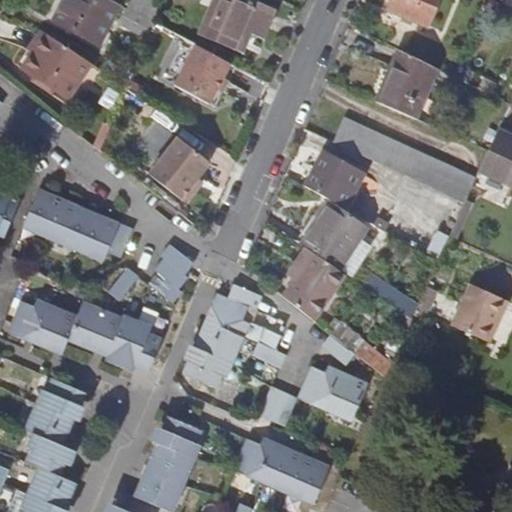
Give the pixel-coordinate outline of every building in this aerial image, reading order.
[(111,0),(54,0),(46,16),(98,44),(119,4),(111,0)] [(130,0),(126,8),(153,22),(161,7),(148,0),(130,0)] [(212,0),(199,33),(242,51),(252,28),(262,31),(270,10),(245,0),(212,0)] [(393,0),(389,11),(428,27),(438,0),(393,0)] [(147,39),(153,22),(126,8),(120,23),(147,39)] [(44,34),(21,69),(68,100),(91,64),(44,34)] [(208,103),(229,63),(195,45),(174,85),(208,103)] [(399,51),(377,103),(417,119),(438,67),(399,51)] [(447,196),(463,203),(475,178),(343,117),(332,142),(447,196)] [(511,135),(499,130),(480,171),(511,185),(511,135)] [(148,173),(186,203),(196,190),(191,186),(206,167),(173,142),(148,173)] [(330,200),(341,206),(359,171),(321,150),(302,185),(330,200)] [(20,199),(0,190),(0,227),(7,230),(20,199)] [(52,231),(65,200),(53,195),(51,199),(38,193),(25,224),(38,230),(40,226),(52,231)] [(458,215),(463,203),(447,196),(442,208),(458,215)] [(77,248),(90,216),(78,211),(80,207),(65,200),(52,231),(65,237),(64,242),(77,248)] [(307,249),(338,269),(366,228),(328,203),(301,244),(307,249)] [(104,222),(90,216),(77,248),(90,253),(92,249),(105,254),(107,252),(118,225),(106,219),(104,222)] [(133,231),(118,225),(107,252),(121,258),(133,231)] [(189,274),(194,265),(169,245),(161,257),(164,260),(187,278),(189,274)] [(283,296),(313,320),(344,273),(338,269),(307,249),(294,266),(300,270),(283,296)] [(187,278),(164,260),(155,271),(158,274),(181,291),(189,279),(187,278)] [(126,269),(108,292),(120,301),(138,278),(126,269)] [(174,303),(181,291),(158,274),(150,285),(174,303)] [(221,285),(218,293),(249,307),(257,310),(263,296),(234,284),(232,290),(221,285)] [(452,326),(488,343),(507,302),(471,285),(452,326)] [(218,293),(205,322),(240,337),(244,338),(251,324),(243,321),(249,307),(218,293)] [(35,345),(37,341),(51,308),(51,305),(38,299),(34,306),(21,301),(7,333),(35,345)] [(90,340),(97,343),(108,317),(110,312),(97,307),(95,311),(83,306),(79,315),(70,338),(88,345),(90,340)] [(70,338),(79,315),(65,310),(62,313),(51,308),(37,341),(55,347),(56,345),(66,348),(70,338)] [(108,358),(120,363),(139,318),(124,313),(120,322),(108,317),(97,343),(105,347),(105,352),(108,354),(108,358)] [(151,366),(162,339),(149,334),(153,324),(139,318),(120,363),(135,369),(137,365),(141,367),(143,363),(151,366)] [(199,350),(229,363),(240,337),(205,322),(200,335),(205,337),(199,350)] [(321,347),(345,367),(356,354),(332,334),(321,347)] [(280,369),(286,354),(258,343),(253,357),(280,369)] [(229,363),(199,350),(194,362),(189,361),(183,375),(218,389),(229,363)] [(312,367),(298,399),(325,411),(326,409),(340,377),(342,372),(329,366),(326,373),(312,367)] [(340,377),(326,409),(339,415),(341,411),(354,416),(368,384),(355,378),(352,383),(340,377)] [(51,378),(39,405),(70,419),(75,406),(80,408),(86,393),(51,378)] [(272,422),(284,393),(271,388),(259,416),(272,422)] [(286,427),(298,399),(284,393),(272,422),(286,427)] [(28,431),(31,434),(62,447),(69,433),(65,431),(70,419),(39,405),(28,431)] [(166,433),(161,446),(191,458),(202,431),(168,417),(162,431),(166,433)] [(25,462),(41,469),(59,477),(66,463),(62,461),(67,449),(62,447),(31,434),(26,447),(30,449),(25,462)] [(261,483),(262,481),(275,448),(277,444),(263,439),(260,445),(247,440),(233,473),(261,483)] [(155,459),(149,472),(180,485),(191,458),(161,446),(156,444),(150,457),(155,459)] [(275,448),(262,481),(276,486),(278,482),(290,486),(303,455),(290,449),(289,454),(275,448)] [(303,455),(290,486),(302,492),(300,496),(315,503),(328,471),(315,465),(317,460),(303,455)] [(0,482),(4,484),(10,471),(0,466),(0,482)] [(41,469),(30,496),(61,509),(66,497),(71,498),(76,485),(59,477),(41,469)] [(134,498),(168,511),(180,485),(149,472),(144,485),(140,483),(134,498)] [(59,511),(61,509),(30,496),(22,511),(59,511)]
